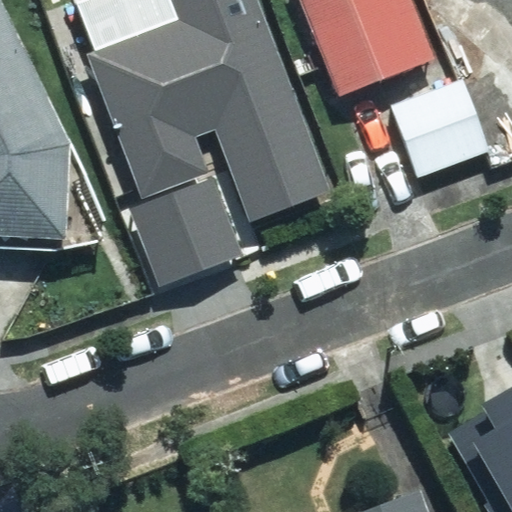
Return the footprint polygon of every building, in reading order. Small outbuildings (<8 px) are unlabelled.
[(176,0),(184,19),(86,57),(167,264),(243,235),(217,170),(239,161),(258,210),(330,182),(259,0),(176,0)] [(407,0),(292,0),(334,104),(434,64),(407,0)] [(72,147),(0,13),(0,236),(66,241),(72,147)] [(459,80),(392,106),(421,180),(488,153),(459,80)] [(494,419),(468,433),(511,511),(511,378),(481,395),(494,419)] [(426,511),(419,494),(378,511),(426,511)]
